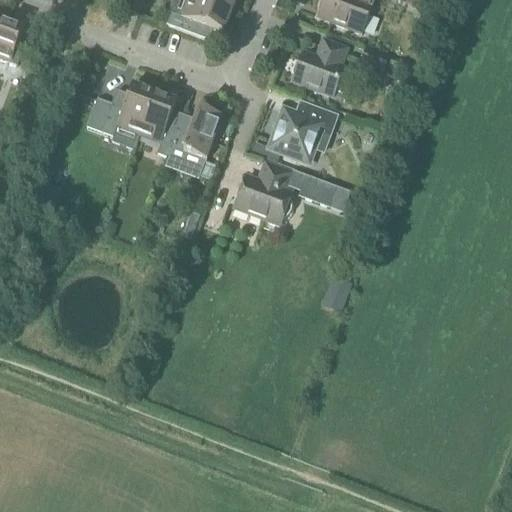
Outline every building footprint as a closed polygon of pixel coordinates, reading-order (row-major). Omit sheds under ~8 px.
[(171,0),(166,15),(171,17),(167,29),(210,44),(214,33),(224,36),(232,14),(193,0),(171,0)] [(193,0),(232,14),(237,0),(193,0)] [(324,0),(317,20),(361,36),(374,0),(324,0)] [(386,0),(430,15),(434,2),(427,0),(386,0)] [(23,32),(2,25),(0,30),(0,63),(18,70),(22,58),(15,56),(23,32)] [(304,58),(294,86),(334,100),(345,104),(355,76),(344,72),(340,71),(346,53),(324,45),(317,62),(304,58)] [(359,65),(384,74),(389,60),(364,51),(359,65)] [(85,131),(112,141),(110,144),(131,152),(137,139),(139,140),(155,97),(133,89),(129,99),(117,94),(112,108),(96,102),(85,131)] [(139,140),(161,148),(157,158),(169,162),(184,119),(173,115),(177,105),(155,97),(139,140)] [(277,130),(279,130),(271,152),(309,166),(320,136),(327,139),(333,136),(339,120),(301,106),(296,119),(283,114),(277,130)] [(170,163),(168,168),(190,176),(192,169),(201,172),(204,164),(206,164),(206,165),(222,122),(200,113),(196,123),(184,119),(169,162),(170,163)] [(237,208),(251,213),(249,218),(280,230),(292,198),(287,196),(294,176),(266,166),(262,179),(263,180),(261,186),(247,181),(237,208)] [(294,176),(289,189),(301,194),(299,199),(328,210),(335,192),(294,176)] [(353,286),(333,278),(321,308),(342,315),(353,286)]
